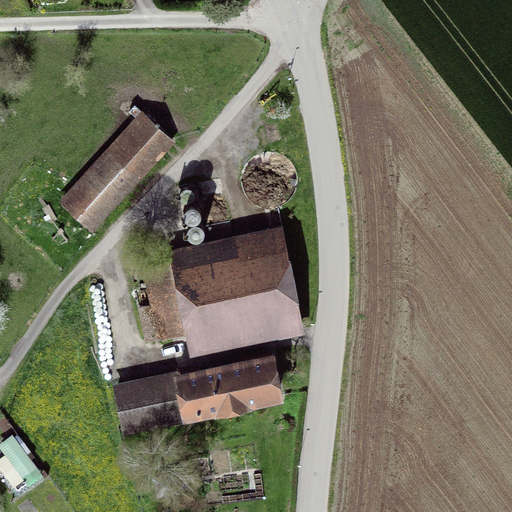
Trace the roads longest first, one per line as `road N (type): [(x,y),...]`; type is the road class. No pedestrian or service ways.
road 1 (tertiary): [(293,26),(313,87),(332,199),(331,300),(307,511)]
road 2 (track): [(154,20),(0,25)]
road 3 (residential): [(293,26),(154,20)]
